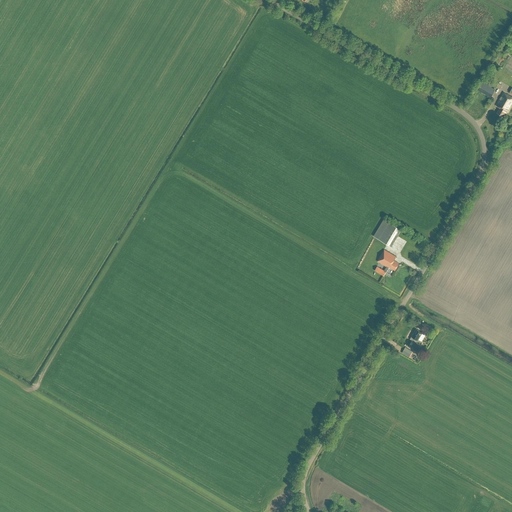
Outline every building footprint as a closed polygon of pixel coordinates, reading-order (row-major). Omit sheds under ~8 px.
[(495,89),(482,82),(478,90),(490,97),(495,89)] [(511,102),(511,97),(504,93),(496,106),(500,108),(497,112),(503,116),(506,112),(511,102)] [(401,229),(384,219),(374,236),(391,247),(401,229)] [(396,256),(384,249),(377,261),(387,266),(384,270),(377,266),(375,270),(384,275),(389,267),(395,271),(399,263),(394,260),(396,256)] [(369,268),(367,272),(376,277),(378,273),(369,268)] [(409,346),(417,351),(421,345),(416,342),(417,340),(418,340),(423,333),(416,329),(410,339),(412,341),(409,346)] [(409,357),(413,351),(405,347),(402,353),(409,357)]
